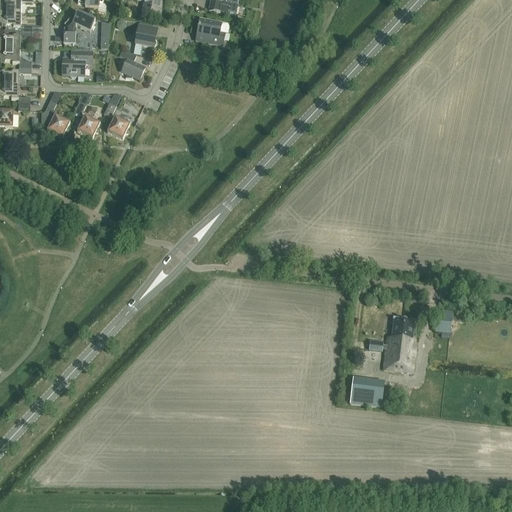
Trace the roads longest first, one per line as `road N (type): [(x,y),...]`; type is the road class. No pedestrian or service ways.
road 1 (secondary): [(0,450),(418,0)]
road 2 (residential): [(46,0),(48,85),(141,99),(150,99),(177,42),(185,0)]
road 3 (unclassified): [(232,266),(511,298)]
